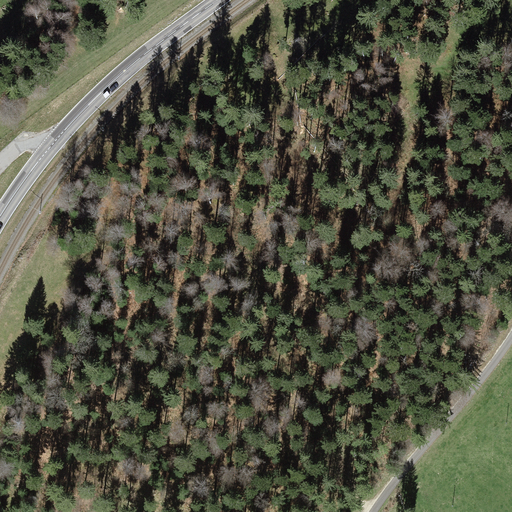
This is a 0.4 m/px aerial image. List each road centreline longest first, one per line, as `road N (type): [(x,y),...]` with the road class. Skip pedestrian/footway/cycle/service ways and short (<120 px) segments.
road 1 (primary): [(0,216),(54,138),(134,62),(219,0)]
road 2 (unclassified): [(368,511),(511,337)]
